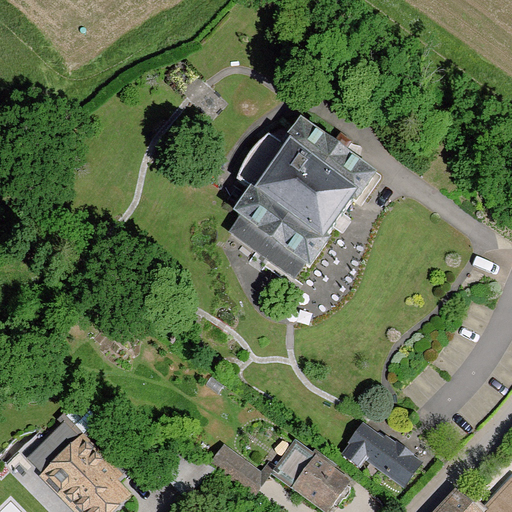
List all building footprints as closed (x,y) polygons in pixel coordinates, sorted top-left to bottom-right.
[(302,128),(287,151),(354,201),(357,203),(374,178),(302,128)] [(255,194),(287,151),(270,139),(258,150),(247,166),(240,182),(255,194)] [(325,242),(354,201),(287,151),(255,194),(325,242)] [(325,242),(255,194),(239,217),(244,220),(305,265),(310,268),(328,244),(325,242)] [(305,265),(244,220),(232,235),(295,280),(305,265)] [(123,282),(114,294),(134,309),(141,300),(135,291),(123,282)] [(118,302),(105,293),(97,305),(110,314),(118,302)] [(368,426),(345,457),(364,470),(368,465),(406,491),(425,465),(368,426)] [(82,511),(112,511),(126,499),(111,485),(117,480),(81,443),(52,471),(70,489),(65,494),(82,511)] [(297,491),(318,462),(297,446),(276,476),(297,491)] [(265,480),(233,457),(221,473),(253,496),(265,480)] [(206,479),(186,459),(166,479),(186,499),(206,479)] [(325,511),(328,511),(349,485),(318,462),(297,491),(325,511)] [(473,511),(471,509),(458,497),(443,511),(473,511)] [(487,511),(477,503),(471,509),(473,511),(487,511)]
